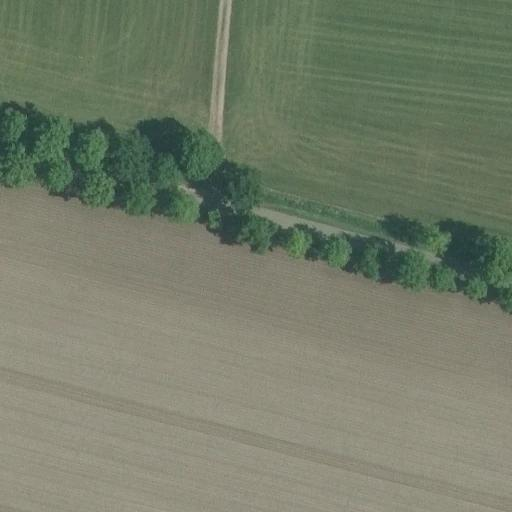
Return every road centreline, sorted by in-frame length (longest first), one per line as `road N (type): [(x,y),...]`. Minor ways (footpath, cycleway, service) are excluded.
road 1 (unclassified): [(511,282),(0,148)]
road 2 (track): [(207,202),(226,0)]
